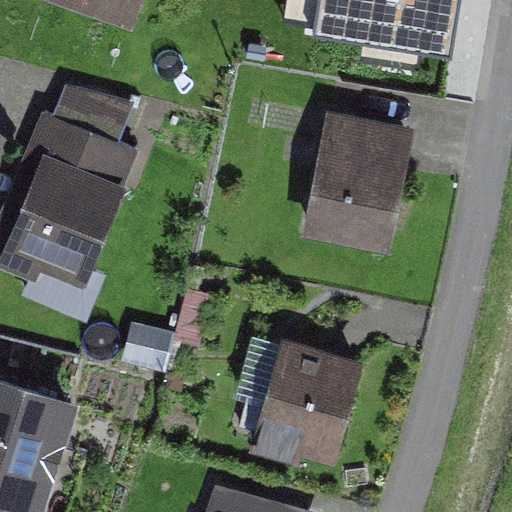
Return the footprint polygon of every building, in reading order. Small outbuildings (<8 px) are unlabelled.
[(140,0),(67,0),(132,24),(140,0)] [(284,0),(282,19),(455,46),(461,0),(284,0)] [(55,107),(41,102),(0,206),(0,262),(28,273),(21,291),(86,316),(104,273),(88,267),(135,147),(116,139),(130,102),(67,77),(55,107)] [(411,122),(326,105),(301,231),(385,248),(411,122)] [(211,295),(189,288),(175,334),(197,341),(211,295)] [(171,330),(131,319),(121,358),(161,368),(171,330)] [(292,334),(282,331),(249,447),(301,462),(305,449),(334,457),(364,355),(341,348),(292,334)] [(75,398),(0,372),(0,497),(37,510),(75,398)] [(215,480),(204,511),(311,511),(312,510),(215,480)]
